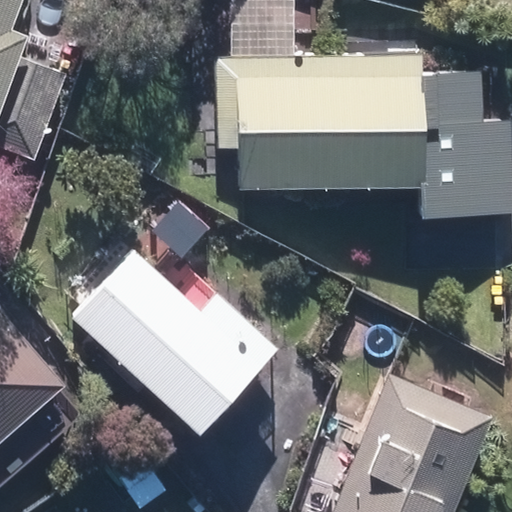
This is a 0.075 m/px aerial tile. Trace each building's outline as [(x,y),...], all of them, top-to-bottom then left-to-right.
[(62,71),(12,53),(30,0),(0,0),(0,148),(30,159),(62,71)] [(214,0),(214,53),(214,184),(415,184),(415,212),(511,212),(511,199),(511,114),(483,114),(483,69),(416,68),(416,54),(330,54),(330,0),(214,0)] [(269,339),(214,288),(197,307),(131,246),(69,315),(190,425),(269,339)] [(0,482),(93,403),(71,377),(0,294),(0,482)] [(448,511),(489,414),(387,372),(328,511),(448,511)]
